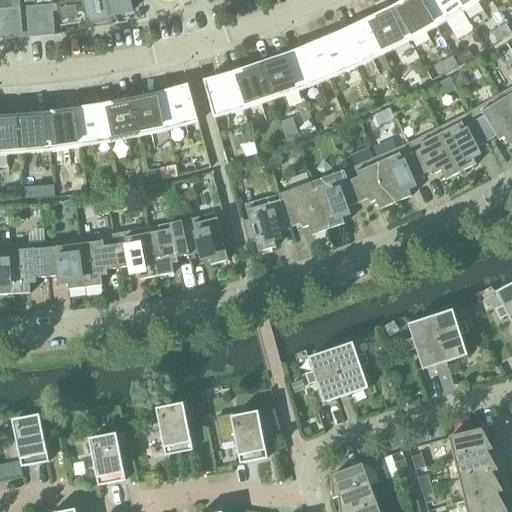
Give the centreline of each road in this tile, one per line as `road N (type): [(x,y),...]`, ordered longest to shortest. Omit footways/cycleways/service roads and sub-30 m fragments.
road 1 (residential): [(0,334),(169,314),(256,293),(393,244),(511,188)]
road 2 (residential): [(328,0),(156,58),(0,77)]
road 3 (residential): [(511,392),(300,457)]
road 4 (residential): [(143,511),(205,492),(310,493)]
